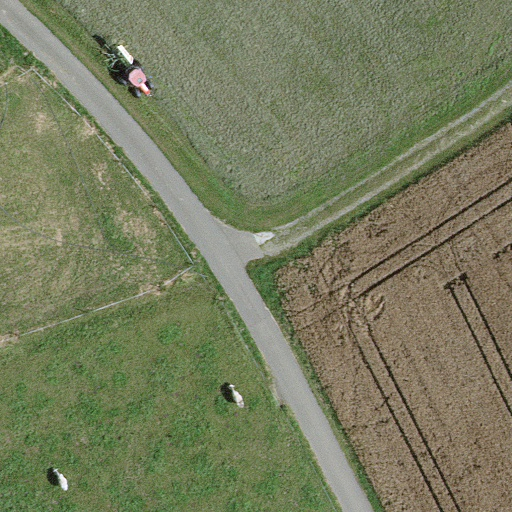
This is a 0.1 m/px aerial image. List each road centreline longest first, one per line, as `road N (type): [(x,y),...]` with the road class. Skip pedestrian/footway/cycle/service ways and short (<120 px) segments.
road 1 (track): [(0,4),(227,259),(354,511)]
road 2 (track): [(511,92),(504,107),(291,240),(227,259)]
